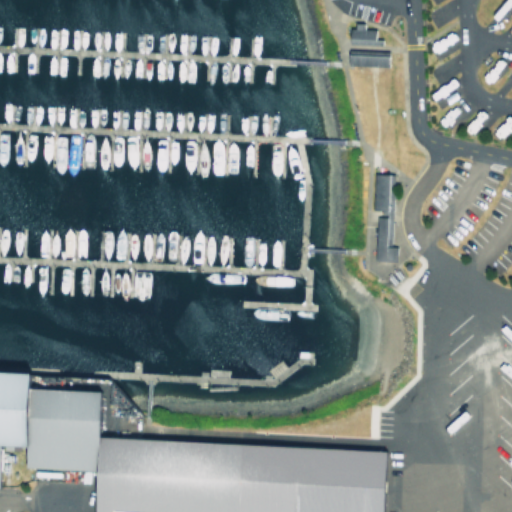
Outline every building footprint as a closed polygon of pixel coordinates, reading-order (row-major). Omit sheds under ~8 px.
[(349,27),(343,27),(342,42),(375,45),(375,40),(368,40),(369,30),(357,29),(357,24),(348,23),(349,27)] [(342,49),(341,64),(383,67),(384,51),(342,49)] [(369,260),(387,261),(390,174),(368,173),(366,213),(371,213),(369,260)] [(19,386),(17,443),(0,442),(0,367),(19,368),(19,386)] [(19,386),(92,388),(90,438),(89,469),(16,466),(17,443),(19,386)] [(229,511),(233,445),(90,438),(89,469),(86,511),(103,511),(104,510),(145,511),(229,511)] [(287,511),(229,511),(233,445),(290,447),(287,511)] [(379,451),(376,511),(287,511),(290,447),(379,451)]
